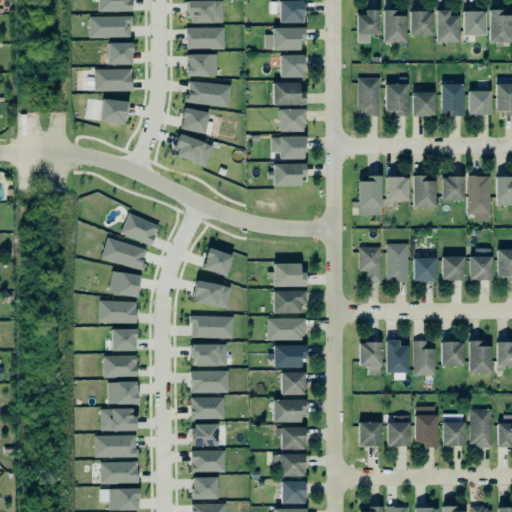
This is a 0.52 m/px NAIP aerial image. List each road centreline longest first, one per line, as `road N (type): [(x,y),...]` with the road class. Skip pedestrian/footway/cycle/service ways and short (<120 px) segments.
road 1 (residential): [(335,0),(337,511)]
road 2 (residential): [(0,152),(103,158),(253,223),(336,227)]
road 3 (residential): [(200,203),(162,302),(163,511)]
road 4 (residential): [(335,148),(511,146)]
road 5 (residential): [(336,310),(511,309)]
road 6 (residential): [(337,476),(511,475)]
road 7 (residential): [(157,0),(155,106),(133,170)]
